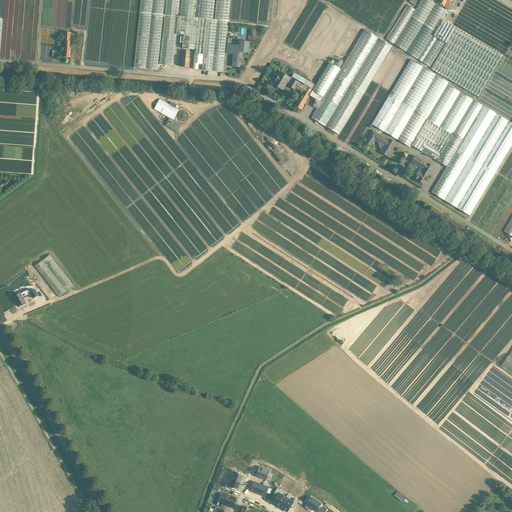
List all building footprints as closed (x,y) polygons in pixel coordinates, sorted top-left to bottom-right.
[(72,0),(47,0),(45,26),(70,28),(72,0)] [(141,0),(134,68),(157,70),(163,17),(163,14),(164,0),(141,0)] [(166,0),(165,15),(163,14),(163,17),(165,17),(160,64),(173,66),(176,35),(178,16),(179,0),(166,0)] [(181,0),(180,16),(193,17),(194,0),(181,0)] [(229,0),(199,0),(197,18),(206,19),(228,21),(229,0)] [(447,11),(428,0),(421,0),(415,10),(411,17),(423,24),(435,32),(442,20),(447,11)] [(407,5),(386,39),(394,44),(411,16),(411,17),(415,10),(407,5)] [(332,10),(311,45),(319,50),(340,15),(332,10)] [(180,16),(178,16),(176,35),(184,35),(183,48),(195,50),(195,45),(198,21),(197,21),(197,18),(193,17),(180,16)] [(349,21),(341,16),(320,51),(328,56),(349,21)] [(411,16),(394,44),(405,51),(423,24),(411,17),(411,16)] [(206,19),(197,18),(197,21),(198,21),(195,45),(202,46),(204,22),(206,22),(206,19)] [(228,21),(206,19),(206,22),(201,70),(223,72),(228,21)] [(442,20),(435,32),(433,35),(445,42),(446,43),(456,27),(442,20)] [(350,21),(329,56),(334,59),(356,25),(350,21)] [(423,24),(406,52),(418,59),(433,35),(435,32),(423,24)] [(334,62),(332,64),(340,69),(364,30),(356,25),(334,62)] [(503,55),(456,27),(446,43),(445,45),(431,69),(478,97),(503,55)] [(341,69),(330,87),(344,96),(378,38),(365,30),(341,69)] [(433,35),(418,59),(422,62),(437,38),(433,35)] [(344,96),(335,111),(335,110),(325,126),(339,135),(392,46),(378,38),(344,96)] [(437,38),(422,62),(430,67),(441,49),(440,49),(445,42),(437,38)] [(69,41),(65,41),(64,48),(63,47),(62,57),(70,57),(70,48),(69,48),(69,41)] [(239,47),(231,46),(231,51),(234,51),(232,67),(241,67),(242,52),(248,53),(249,42),(240,41),(239,47)] [(202,46),(195,45),(195,50),(194,64),(201,64),(202,54),(202,52),(202,46)] [(310,47),(294,73),(300,76),(315,51),(310,47)] [(189,51),(184,51),(184,57),(182,57),(181,67),(189,67),(190,58),(188,58),(189,51)] [(316,51),(301,77),(309,81),(324,56),(316,51)] [(325,57),(310,82),(316,85),(331,60),(325,57)] [(316,85),(314,89),(304,84),(303,85),(306,87),(312,91),(324,98),(330,87),(341,69),(340,69),(332,64),(334,62),(331,60),(316,85)] [(449,83),(410,60),(388,96),(427,119),(448,85),(449,83)] [(279,71),(276,76),(278,77),(276,80),(273,84),(276,86),(276,88),(278,89),(280,88),(282,90),(287,82),(290,84),(292,79),(289,78),(289,77),(279,71)] [(300,76),(294,73),(292,77),(304,84),(314,89),(316,85),(310,82),(309,81),(301,77),(300,76)] [(298,83),(293,79),(292,79),(290,84),(289,86),(295,89),(295,88),(298,83)] [(303,85),(298,83),(295,88),(303,92),(306,87),(303,85)] [(448,85),(427,119),(428,120),(444,130),(446,131),(453,135),(454,133),(463,139),(483,106),(448,85)] [(304,93),(301,98),(300,98),(295,106),(301,110),(306,102),(306,101),(310,95),(312,91),(306,87),(303,92),(304,93)] [(344,96),(330,87),(324,98),(317,109),(312,118),(325,126),(335,110),(335,111),(344,96)] [(324,98),(312,91),(310,95),(317,100),(313,106),(317,109),(324,98)] [(427,119),(388,96),(371,125),(410,148),(427,119)] [(179,110),(160,99),(154,109),(173,120),(179,110)] [(447,167),(431,193),(457,208),(509,121),(483,106),(463,139),(447,167)] [(182,125),(169,118),(165,125),(177,132),(182,125)] [(428,120),(413,146),(438,161),(453,135),(446,131),(435,150),(433,149),(444,130),(428,120)] [(511,123),(509,121),(457,208),(470,216),(511,145),(511,123)] [(163,128),(160,128),(160,140),(162,140),(174,154),(175,152),(174,151),(178,151),(177,145),(163,128)] [(379,134),(373,131),(365,143),(371,146),(375,141),(379,134)] [(453,135),(438,161),(447,167),(463,139),(454,133),(453,135)] [(392,142),(379,134),(375,141),(378,143),(379,142),(384,145),(381,150),(382,150),(381,152),(388,157),(393,148),(394,149),(398,144),(393,141),(392,142)] [(187,168),(180,160),(181,164),(177,167),(179,164),(177,162),(177,161),(176,159),(176,157),(178,158),(179,156),(175,156),(174,160),(172,163),(174,164),(172,168),(175,167),(177,169),(176,168),(182,167),(181,164),(189,172),(190,172),(189,168),(193,167),(194,167),(193,165),(190,161),(186,162),(189,164),(190,163),(187,168)] [(421,168),(414,178),(424,184),(430,174),(429,173),(433,166),(428,163),(427,163),(415,156),(411,162),(421,168)] [(187,218),(185,214),(184,214),(183,210),(181,211),(170,206),(169,206),(165,205),(165,207),(161,200),(161,212),(164,211),(166,211),(167,212),(165,215),(165,216),(166,218),(166,221),(164,222),(163,224),(166,224),(168,228),(171,229),(170,228),(176,228),(175,228),(184,228),(189,225),(189,222),(190,222),(187,221),(187,218)] [(73,285),(49,255),(35,266),(58,297),(73,285)] [(29,293),(30,292),(28,289),(12,297),(17,306),(25,302),(23,299),(31,295),(29,293)] [(35,290),(30,292),(29,293),(31,295),(32,298),(38,295),(35,290)] [(511,350),(509,354),(501,367),(511,373),(511,350)] [(261,466),(256,476),(268,481),(272,471),(261,466)] [(269,487),(254,482),(250,491),(265,496),(269,487)] [(398,491),(394,496),(402,502),(406,498),(398,491)] [(236,498),(224,494),(222,501),(221,503),(226,505),(233,507),(236,498)] [(226,505),(221,503),(222,501),(219,500),(216,505),(225,508),(226,505)]
